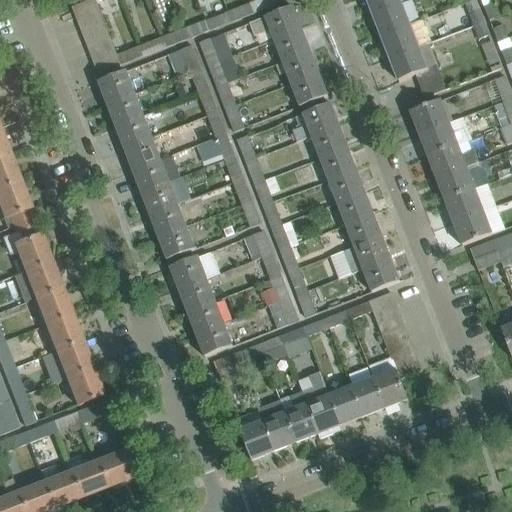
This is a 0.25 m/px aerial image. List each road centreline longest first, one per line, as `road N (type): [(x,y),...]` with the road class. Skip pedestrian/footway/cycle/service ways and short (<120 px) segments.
road 1 (residential): [(221,511),(154,332),(133,313),(121,283),(73,154),(75,130),(62,93),(18,0)]
road 2 (residential): [(484,416),(320,0)]
road 3 (residential): [(484,416),(239,511)]
